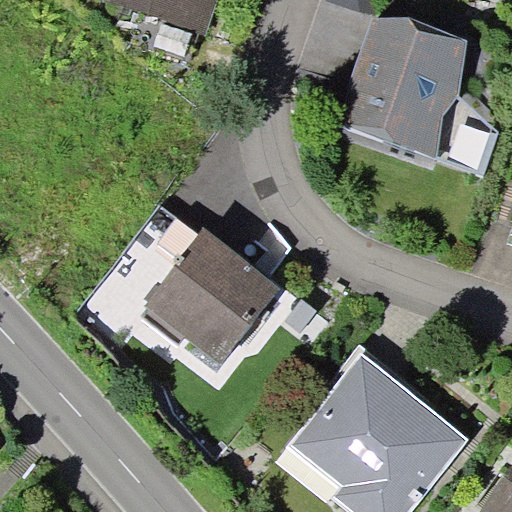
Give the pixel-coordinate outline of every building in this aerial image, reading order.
[(193,28),(201,0),(113,0),(113,3),(193,28)] [(463,52),(377,27),(347,129),(432,154),(463,52)] [(268,299),(203,247),(149,315),(214,367),(268,299)] [(405,511),(457,448),(360,371),(298,448),(350,489),(340,501),(354,511),(405,511)] [(511,511),(511,479),(489,511),(511,511)]
